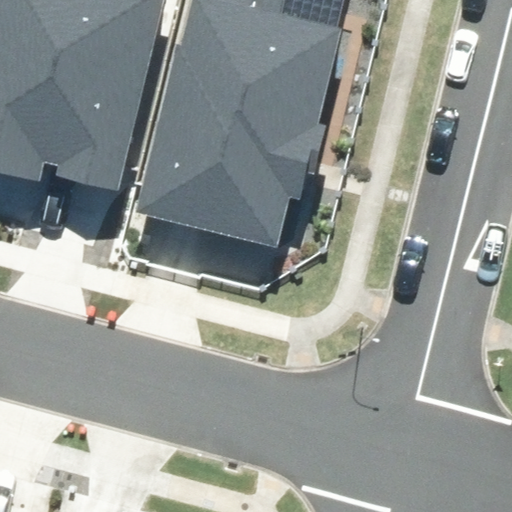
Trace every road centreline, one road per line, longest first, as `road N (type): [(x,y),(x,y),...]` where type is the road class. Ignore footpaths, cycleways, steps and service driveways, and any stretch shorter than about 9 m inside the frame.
road 1 (residential): [(511,15),(407,450)]
road 2 (residential): [(0,342),(407,450)]
